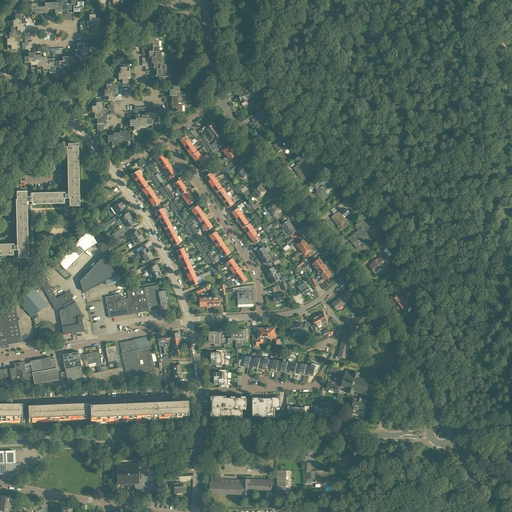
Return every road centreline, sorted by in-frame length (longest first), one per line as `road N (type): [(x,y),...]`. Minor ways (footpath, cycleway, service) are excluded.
road 1 (tertiary): [(351,275),(221,99)]
road 2 (residential): [(260,316),(249,261),(164,136)]
road 3 (tertiary): [(0,442),(199,434)]
road 4 (residential): [(0,358),(189,320)]
road 5 (tertiary): [(199,434),(378,435)]
road 6 (residential): [(189,320),(158,245),(113,172)]
